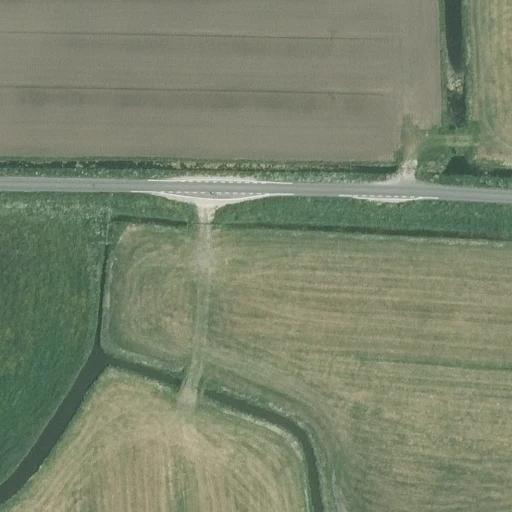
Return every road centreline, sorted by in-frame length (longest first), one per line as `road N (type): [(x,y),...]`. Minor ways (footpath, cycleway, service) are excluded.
road 1 (unclassified): [(511,199),(0,184)]
road 2 (track): [(208,187),(191,421)]
